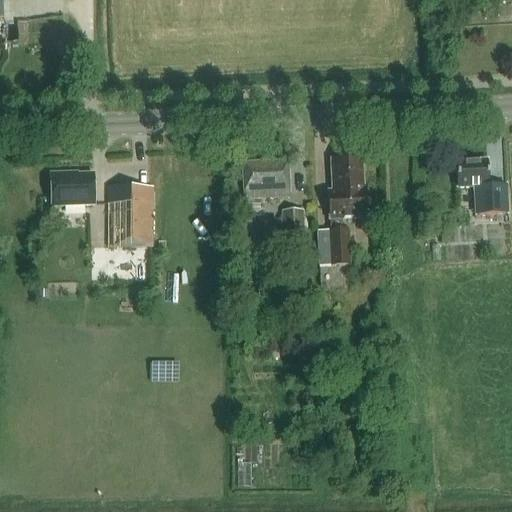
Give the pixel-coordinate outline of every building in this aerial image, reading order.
[(367,220),(365,191),(363,192),(361,160),(331,162),(333,193),(327,193),(329,222),(367,220)] [(506,187),(489,188),(487,162),(456,164),(457,190),(474,190),(475,218),(507,217),(506,187)] [(289,199),(288,163),(242,165),(244,201),(289,199)] [(51,209),(94,207),(93,176),(66,177),(66,175),(50,176),(51,209)] [(107,249),(152,250),(153,189),(108,189),(107,249)] [(304,242),(303,212),(282,213),(283,243),(304,242)] [(348,232),(315,234),(317,253),(326,253),(328,268),(350,267),(348,232)] [(276,353),(276,339),(263,340),(263,353),(276,353)] [(168,380),(169,365),(156,364),(155,380),(168,380)]
